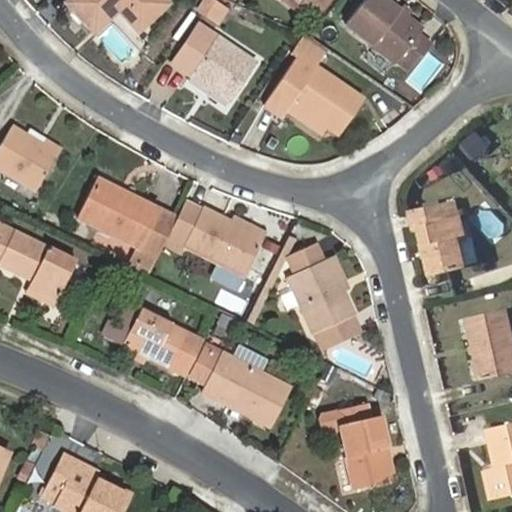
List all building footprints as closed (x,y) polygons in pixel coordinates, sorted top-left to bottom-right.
[(129,7),(127,16),(138,27),(164,2),(161,0),(74,0),(72,3),(95,27),(118,6),(123,1),(129,7)] [(208,0),(201,13),(216,22),(224,9),(208,0)] [(305,1),(303,0),(283,0),(297,11),(305,1)] [(303,0),(305,1),(317,10),(325,0),(303,0)] [(384,0),(363,0),(346,22),(372,42),(397,61),(398,60),(411,70),(430,45),(417,35),(422,30),(384,0)] [(118,6),(127,16),(129,7),(123,1),(118,6)] [(170,63),(226,101),(250,65),(195,27),(170,63)] [(325,53),(302,38),(294,50),(317,66),(325,53)] [(397,61),(372,42),(361,56),(385,76),(397,61)] [(290,55),(296,59),(263,107),(281,119),(285,114),(293,102),(328,126),(336,132),(361,97),(317,66),(294,50),(290,55)] [(293,102),(285,114),(320,136),(328,126),(293,102)] [(44,136),(42,135),(14,115),(0,139),(0,156),(37,180),(59,146),(44,136)] [(46,129),(42,135),(44,136),(59,146),(63,141),(46,129)] [(468,160),(486,149),(475,130),(456,142),(468,160)] [(100,170),(96,176),(123,190),(127,184),(100,170)] [(123,190),(96,176),(80,207),(141,238),(160,201),(127,184),(123,190)] [(216,256),(245,270),(264,232),(204,202),(203,203),(185,194),(176,210),(161,241),(180,250),(185,240),(216,256)] [(176,210),(160,201),(141,238),(140,238),(130,258),(148,267),(161,241),(176,210)] [(420,227),(431,272),(463,264),(457,239),(464,237),(459,215),(444,218),(441,204),(411,211),(415,228),(420,227)] [(76,252),(0,214),(0,256),(26,269),(29,264),(34,266),(32,271),(29,277),(57,290),(76,252)] [(294,230),(288,228),(244,315),(250,318),(283,252),(294,230)] [(327,252),(320,236),(283,252),(290,268),(327,252)] [(288,270),(313,328),(316,327),(352,311),(354,310),(343,285),(334,266),(339,264),(332,250),(327,252),(290,268),(288,270)] [(209,271),(237,286),(245,270),(216,256),(209,271)] [(339,264),(334,266),(343,285),(347,283),(339,264)] [(54,297),(57,290),(29,277),(26,284),(54,297)] [(140,305),(124,296),(107,331),(123,339),(140,305)] [(137,346),(145,351),(146,351),(169,362),(185,328),(140,305),(123,339),(136,346),(137,346)] [(468,316),(480,378),(511,370),(511,339),(505,308),(468,316)] [(352,311),(316,327),(323,343),(359,327),(352,311)] [(196,334),(185,329),(169,362),(180,367),(196,334)] [(289,382),(202,337),(187,367),(205,377),(201,384),(269,420),(289,382)] [(143,356),(145,351),(137,346),(136,346),(134,351),(143,356)] [(379,444),(385,442),(380,412),(368,415),(365,399),(336,406),(353,484),(386,477),(379,444)] [(511,422),(489,427),(497,466),(499,474),(494,475),(499,496),(511,493),(511,422)] [(0,477),(12,447),(0,442),(0,477)] [(392,475),(385,442),(379,444),(386,477),(392,475)] [(58,511),(123,511),(129,502),(90,482),(72,473),(76,468),(61,460),(43,493),(57,501),(53,509),(58,511)] [(34,471),(26,466),(18,484),(26,488),(34,471)] [(494,475),(492,467),(484,469),(490,499),(499,496),(494,475)] [(93,476),(76,468),(72,473),(90,482),(93,476)]
